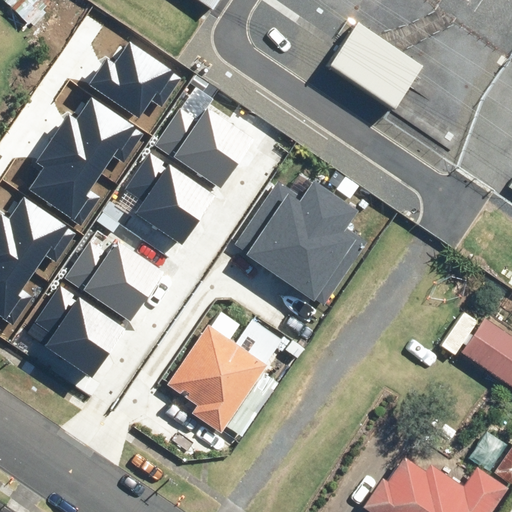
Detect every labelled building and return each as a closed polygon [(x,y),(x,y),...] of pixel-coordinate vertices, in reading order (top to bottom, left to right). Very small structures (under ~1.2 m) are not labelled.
[(0,0),(0,4),(24,26),(47,1),(46,0),(0,0)] [(192,0),(212,13),(220,0),(192,0)] [(78,87),(115,35),(89,16),(54,64),(65,71),(62,76),(78,87)] [(342,16),(312,63),(384,108),(414,61),(342,16)] [(166,72),(122,43),(106,67),(99,63),(84,86),(136,119),(166,72)] [(130,126),(85,97),(70,121),(63,117),(48,140),(100,173),(130,126)] [(191,121),(174,109),(149,144),(212,187),(246,139),(200,107),(191,121)] [(39,169),(24,193),(69,222),(100,173),(48,140),(32,164),(39,169)] [(147,150),(123,186),(140,197),(131,211),(177,242),(210,193),(147,150)] [(276,172),(229,239),(309,296),(352,236),(338,227),(353,205),(310,175),(301,189),(276,172)] [(84,228),(106,196),(96,190),(74,221),(84,228)] [(64,222),(19,193),(4,218),(0,215),(0,247),(34,269),(64,222)] [(102,250),(85,238),(61,274),(124,317),(157,268),(111,237),(102,250)] [(0,315),(3,318),(34,269),(0,247),(0,315)] [(58,280),(34,315),(51,327),(42,340),(88,372),(121,323),(58,280)] [(474,320),(460,311),(436,348),(451,357),(474,320)] [(511,344),(481,324),(458,357),(511,392),(511,344)] [(222,427),(259,366),(203,332),(166,393),(222,427)] [(454,436),(463,417),(444,407),(435,427),(454,436)] [(504,446),(482,430),(464,457),(485,472),(504,446)] [(511,485),(511,439),(488,475),(509,490),(511,485)] [(375,511),(488,511),(499,497),(420,445),(375,511)]
